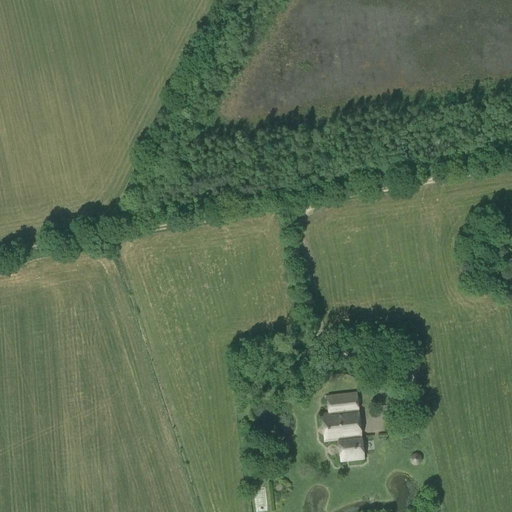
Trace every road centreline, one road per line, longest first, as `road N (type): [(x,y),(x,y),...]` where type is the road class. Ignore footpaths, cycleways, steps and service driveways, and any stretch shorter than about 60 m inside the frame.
road 1 (track): [(0,252),(511,166)]
road 2 (track): [(299,203),(322,376)]
